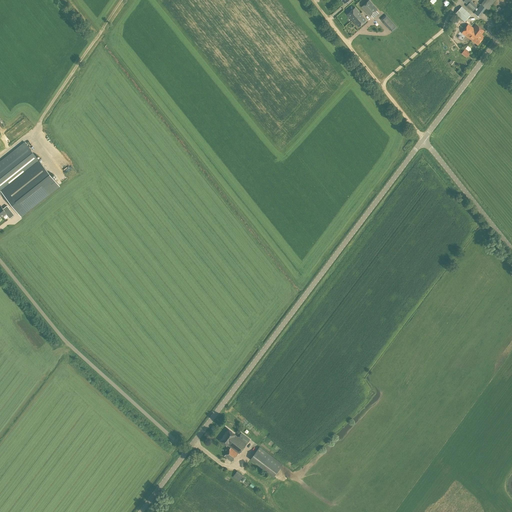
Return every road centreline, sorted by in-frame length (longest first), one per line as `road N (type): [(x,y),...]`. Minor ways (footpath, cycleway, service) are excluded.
road 1 (unclassified): [(186,451),(424,138)]
road 2 (unclassified): [(186,451),(75,352),(0,261)]
road 3 (unclassified): [(424,138),(511,22)]
road 4 (unclassified): [(511,248),(424,138)]
road 5 (unclassified): [(424,138),(346,42)]
